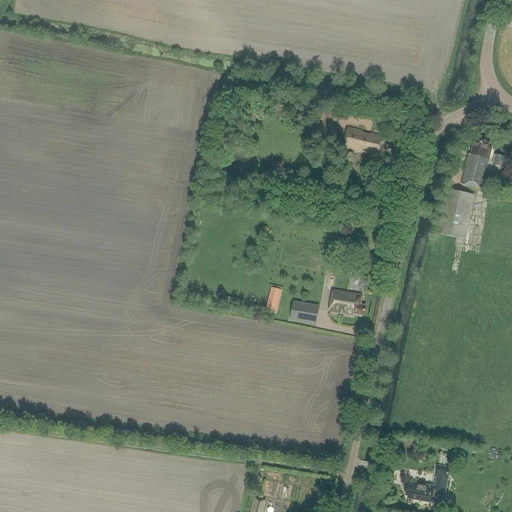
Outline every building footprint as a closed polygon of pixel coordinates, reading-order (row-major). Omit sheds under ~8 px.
[(337,113),(324,109),(321,109),(316,128),(332,132),(337,113)] [(385,121),(383,129),(390,131),(392,123),(385,121)] [(389,156),(391,146),(384,144),(385,139),(348,129),(343,148),(358,152),(358,151),(366,154),(379,158),(380,154),(389,156)] [(474,140),(471,155),(468,155),(461,185),(482,189),(487,165),(491,149),(488,148),(489,143),(474,140)] [(492,165),(502,167),(504,157),(494,155),(492,165)] [(437,234),(465,239),(474,195),(446,189),(437,234)] [(363,316),(364,306),(360,305),(362,296),(333,290),(329,312),(351,316),(352,313),(363,316)] [(267,310),(275,312),(277,304),(269,302),(267,310)] [(293,306),(290,321),(316,326),(319,311),(293,306)] [(434,491),(443,493),(445,493),(450,467),(438,465),(436,476),(437,476),(435,487),(414,483),(414,485),(408,484),(406,496),(408,496),(408,499),(432,503),(434,491)]
